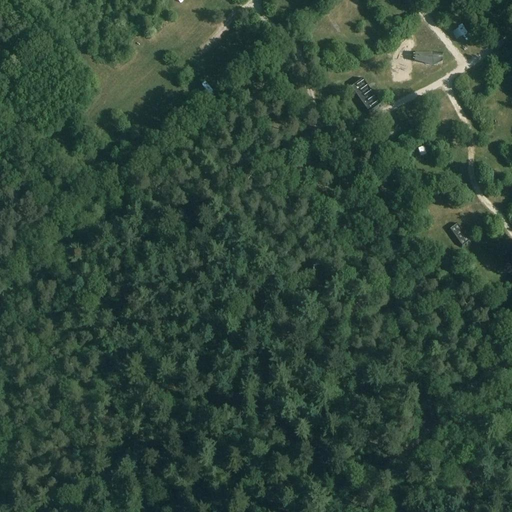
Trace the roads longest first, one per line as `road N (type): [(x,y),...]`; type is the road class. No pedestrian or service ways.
road 1 (track): [(345,160),(377,230),(404,262),(472,305),(507,284)]
road 2 (track): [(341,511),(511,349)]
road 3 (track): [(511,35),(373,117),(345,160)]
road 4 (track): [(345,160),(312,110),(298,52),(265,21),(259,0)]
road 5 (track): [(444,79),(467,125),(478,193),(511,234)]
